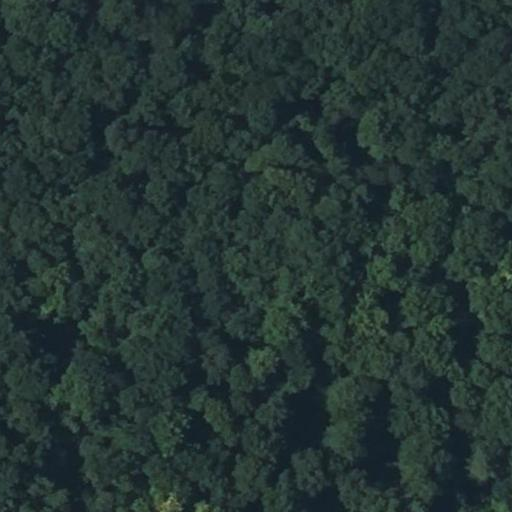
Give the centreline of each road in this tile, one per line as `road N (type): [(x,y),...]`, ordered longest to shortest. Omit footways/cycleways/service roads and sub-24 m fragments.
road 1 (track): [(0,318),(216,320),(441,272),(511,272)]
road 2 (track): [(122,0),(0,16)]
